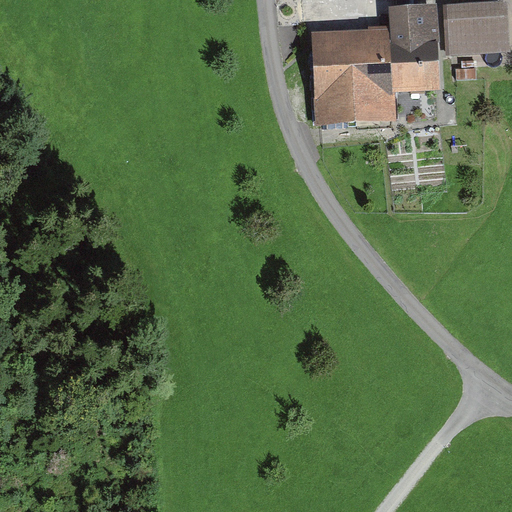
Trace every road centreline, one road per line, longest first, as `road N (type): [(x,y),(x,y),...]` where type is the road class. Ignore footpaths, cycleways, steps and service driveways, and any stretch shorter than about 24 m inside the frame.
road 1 (unclassified): [(511,401),(371,262),(316,182),(293,128),(265,0)]
road 2 (track): [(388,511),(489,386)]
